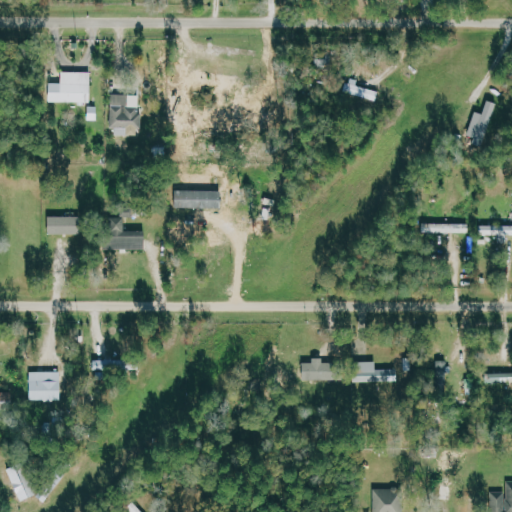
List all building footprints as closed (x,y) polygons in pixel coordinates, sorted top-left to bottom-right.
[(52,84),(52,103),(93,104),(94,73),(64,72),(64,84),(52,84)] [(361,80),(350,78),(348,95),(381,100),(382,91),(360,87),(361,80)] [(142,95),(114,95),(113,128),(141,129),(142,95)] [(470,139),(487,144),(499,103),(488,100),(484,114),(478,112),(470,139)] [(101,107),(91,107),(90,121),(100,121),(101,107)] [(256,114),(227,113),(227,123),(255,124),(256,114)] [(179,208),(225,209),(225,191),(179,190),(179,208)] [(52,235),(87,235),(87,217),(52,217),(52,235)] [(149,250),(149,231),(128,232),(128,220),(109,220),(109,250),(149,250)] [(472,234),(472,225),(426,224),(426,233),(472,234)] [(511,225),(481,226),(481,236),(511,235),(511,225)] [(141,361),(97,360),(97,371),(141,371),(141,361)] [(380,362),(361,362),(362,383),(402,382),(401,370),(380,370),(380,362)] [(440,362),(439,386),(449,387),(450,362),(440,362)] [(34,372),(33,401),(64,401),(65,373),(34,372)] [(511,372),(489,374),(490,384),(511,382),(511,372)] [(10,470),(23,502),(41,495),(28,463),(10,470)] [(493,492),(493,511),(511,511),(511,481),(509,481),(509,492),(493,492)] [(406,511),(407,490),(377,489),(376,511),(406,511)]
